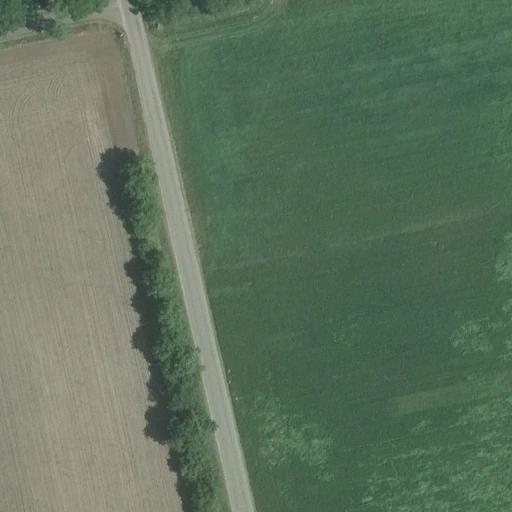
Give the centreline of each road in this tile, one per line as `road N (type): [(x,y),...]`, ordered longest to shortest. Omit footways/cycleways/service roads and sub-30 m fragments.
road 1 (unclassified): [(244,511),(132,9)]
road 2 (unclassified): [(0,38),(132,9)]
